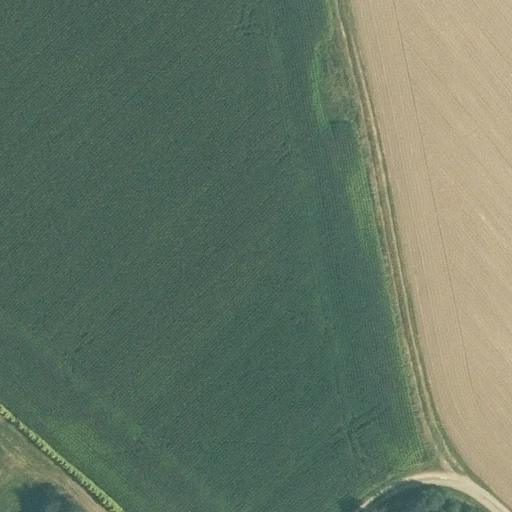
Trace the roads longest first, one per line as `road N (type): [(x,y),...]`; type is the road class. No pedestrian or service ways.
road 1 (track): [(341,0),(430,420),(460,485)]
road 2 (track): [(368,511),(411,485),(460,485),(493,511)]
